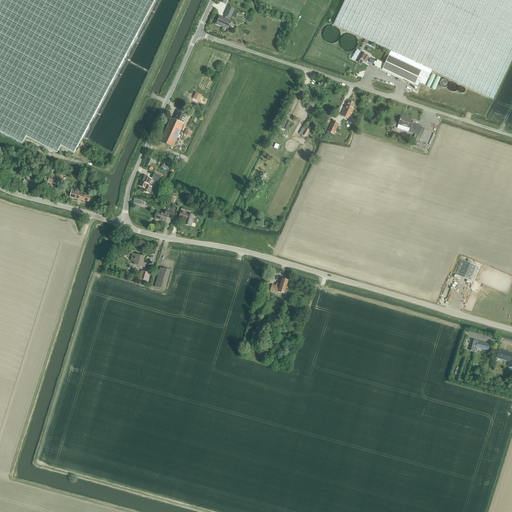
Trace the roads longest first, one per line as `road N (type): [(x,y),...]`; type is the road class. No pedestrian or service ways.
road 1 (tertiary): [(511,329),(253,253),(123,225)]
road 2 (unclassified): [(511,136),(197,33)]
road 3 (unclassified): [(123,225),(132,178),(197,33)]
road 4 (tertiary): [(123,225),(0,187)]
